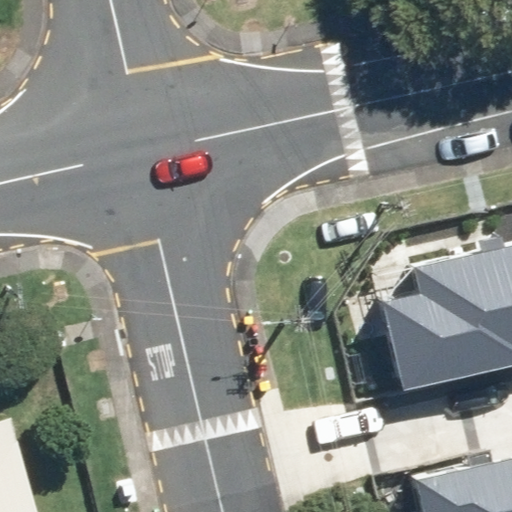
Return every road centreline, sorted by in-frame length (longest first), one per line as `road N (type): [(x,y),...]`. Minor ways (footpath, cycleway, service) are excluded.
road 1 (residential): [(135,152),(511,69)]
road 2 (residential): [(216,511),(135,152)]
road 3 (residential): [(135,152),(101,0)]
road 4 (residential): [(0,184),(135,152)]
